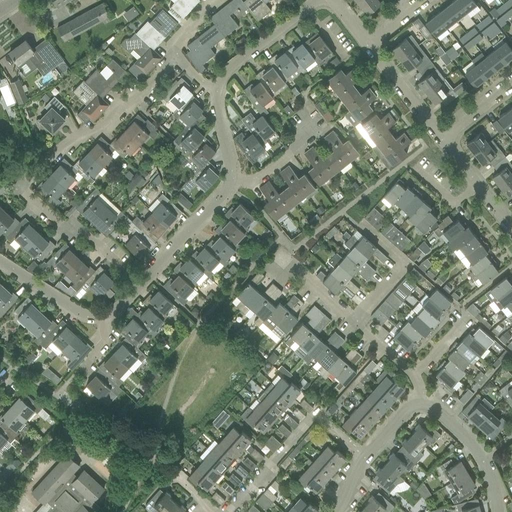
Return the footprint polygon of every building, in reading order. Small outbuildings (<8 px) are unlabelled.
[(176,0),(171,6),(183,18),(200,0),(199,0),(176,0)] [(243,2),(241,0),(232,0),(210,18),(215,24),(225,37),(238,26),(229,15),(237,9),(241,14),(248,9),(243,2)] [(245,0),(243,2),(248,9),(258,21),(271,11),(262,0),(245,0)] [(377,0),(363,0),(358,4),(366,14),(380,3),(377,0)] [(466,13),(456,0),(454,0),(446,7),(456,20),(466,13)] [(456,0),(466,13),(476,5),(472,0),(456,0)] [(511,0),(508,0),(503,4),(507,9),(511,4),(511,0)] [(112,20),(110,17),(110,16),(103,3),(57,28),(64,41),(103,21),(104,24),(112,20)] [(507,9),(503,4),(496,10),(494,7),(489,12),(494,19),(507,9)] [(446,7),(436,15),(447,28),(456,20),(446,7)] [(511,15),(511,14),(509,10),(496,20),(501,27),(506,23),(505,21),(511,15)] [(178,24),(166,13),(160,19),(165,23),(158,31),(148,21),(136,33),(154,50),(178,24)] [(447,28),(436,15),(426,23),(436,36),(447,28)] [(480,30),(492,20),(489,15),(476,26),(480,30)] [(137,28),(131,22),(128,25),(134,31),(137,28)] [(481,32),(485,37),(497,27),(494,22),(481,32)] [(225,37),(215,24),(187,46),(196,58),(191,61),(200,73),(205,69),(202,65),(215,54),(210,48),(218,42),(225,37)] [(426,39),(431,35),(423,24),(418,29),(426,39)] [(466,33),(470,38),(478,32),(474,27),(466,33)] [(162,58),(154,50),(136,33),(135,33),(130,38),(126,39),(120,44),(130,53),(136,47),(144,54),(129,70),(141,81),(162,58)] [(470,38),(466,33),(459,39),(462,44),(470,38)] [(471,40),(475,45),(483,38),(479,34),(471,40)] [(109,44),(114,38),(111,35),(106,41),(109,44)] [(418,45),(416,43),(410,35),(392,49),(400,59),(418,45)] [(319,36),(305,47),(309,53),(314,60),(314,61),(318,67),(324,62),(322,59),(332,51),(319,36)] [(243,37),(237,42),(241,47),(248,42),(243,37)] [(25,40),(9,52),(18,64),(24,59),(30,66),(34,63),(43,75),(63,60),(47,39),(32,50),(25,40)] [(475,45),(471,40),(464,46),(467,51),(475,45)] [(511,50),(505,41),(495,49),(505,63),(511,57),(511,50)] [(291,47),(284,53),(292,62),(292,63),(297,69),(300,73),(301,75),(306,71),(304,68),(314,61),(314,60),(309,53),(305,47),(302,44),(294,50),(291,47)] [(431,62),(418,45),(400,59),(408,70),(415,64),(420,71),(431,62)] [(448,56),(456,50),(452,46),(445,52),(448,56)] [(495,49),(485,57),(496,71),(505,63),(495,49)] [(459,55),(456,50),(448,56),(451,61),(459,55)] [(272,57),(268,61),(272,67),(285,83),(290,79),(291,81),(300,73),(297,69),(292,63),(292,62),(284,53),(279,57),(275,60),(272,57)] [(336,57),(329,62),(333,67),(340,62),(336,57)] [(485,57),(475,65),(486,78),(496,71),(485,57)] [(96,70),(85,82),(102,98),(127,72),(112,59),(106,66),(113,72),(106,79),(96,70)] [(431,62),(420,71),(425,77),(418,82),(426,93),(440,82),(444,79),(431,62)] [(475,65),(465,73),(475,86),(486,78),(475,65)] [(285,83),(272,67),(258,79),(260,82),(263,85),(262,85),(272,98),(277,94),(287,86),(285,83)] [(335,90),(357,73),(353,68),(345,75),(341,69),(327,80),(335,90)] [(361,77),(357,73),(335,90),(342,100),(356,89),(352,84),(361,77)] [(168,91),(162,98),(167,103),(165,105),(174,113),(178,109),(183,103),(184,104),(192,95),(193,94),(187,89),(184,86),(187,83),(181,78),(177,83),(168,91)] [(28,101),(19,80),(10,84),(18,104),(28,101)] [(467,80),(462,84),(466,89),(471,85),(467,80)] [(85,82),(84,81),(73,93),(79,99),(83,94),(90,100),(77,115),(86,123),(89,119),(93,123),(110,105),(102,98),(85,82)] [(263,85),(260,82),(250,90),(248,87),(243,91),(260,113),(263,116),(268,112),(263,105),(272,98),(262,85),(263,85)] [(440,82),(426,93),(434,103),(440,99),(445,105),(463,90),(459,84),(453,89),(452,88),(448,91),(440,82)] [(295,87),(291,90),(295,96),(299,93),(295,87)] [(361,95),(356,89),(342,100),(350,110),(373,93),(369,88),(361,95)] [(376,97),(373,93),(350,110),(358,120),(372,110),(368,104),(376,97)] [(178,109),(172,115),(177,120),(180,117),(189,125),(203,111),(194,103),(197,100),(192,95),(184,104),(183,103),(178,109)] [(48,111),(41,118),(36,120),(40,131),(45,129),(53,136),(59,129),(58,127),(65,120),(59,114),(61,112),(59,111),(64,105),(54,96),(44,107),(48,111)] [(511,128),(511,114),(509,110),(499,118),(508,131),(511,128)] [(328,111),(324,115),(328,121),(333,118),(328,111)] [(248,115),(242,120),(253,134),(262,146),(263,146),(267,142),(265,139),(275,131),(273,129),(263,116),(262,115),(256,120),(253,117),(251,113),(248,115)] [(369,135),(392,117),(388,113),(380,119),(375,114),(361,125),(369,135)] [(392,117),(369,135),(377,145),(372,148),(372,149),(391,134),(387,129),(395,122),(392,117)] [(500,134),(504,131),(496,120),(492,124),(500,134)] [(134,121),(125,131),(140,145),(149,135),(153,139),(158,134),(145,122),(141,127),(134,121)] [(204,137),(194,128),(189,133),(185,129),(174,141),(178,145),(181,142),(190,151),(196,145),(201,140),(204,137)] [(140,145),(125,131),(116,141),(122,147),(117,152),(124,158),(128,153),(130,155),(140,145)] [(333,131),(329,135),(350,161),(360,153),(349,139),(343,144),(333,131)] [(483,138),(485,137),(481,132),(466,143),(474,154),(492,140),(487,143),(483,138)] [(395,139),(391,134),(372,149),(380,159),(407,138),(403,133),(395,139)] [(244,140),(239,134),(233,139),(252,164),(257,160),(255,157),(265,149),(263,146),(262,146),(253,134),(244,140)] [(350,161),(329,135),(324,139),(334,151),(328,155),(339,169),(343,174),(353,166),(349,161),(350,161)] [(411,142),(407,138),(380,159),(388,169),(392,165),(393,165),(407,154),(402,149),(411,142)] [(190,151),(184,157),(189,161),(192,158),(201,167),(205,163),(215,152),(201,140),(196,145),(190,151)] [(505,157),(492,140),(474,154),(482,164),(489,159),(494,165),(505,157)] [(112,157),(104,149),(97,143),(88,153),(103,167),(112,157)] [(313,147),(309,151),(329,177),(339,169),(328,155),(323,160),(313,147)] [(329,177),(309,151),(304,154),(314,167),(308,171),(319,185),(329,177)] [(103,167),(88,153),(79,163),(77,162),(73,167),(78,172),(86,180),(91,175),(93,177),(103,167)] [(511,165),(505,157),(494,165),(499,172),(492,177),(500,187),(511,178),(511,165)] [(201,167),(188,180),(181,187),(187,193),(196,183),(205,191),(218,176),(205,163),(201,167)] [(78,172),(73,167),(71,166),(67,171),(61,165),(51,175),(66,188),(75,178),(74,176),(78,172)] [(284,170),(305,196),(315,188),(304,174),(299,178),(289,166),(284,170)] [(305,196),(284,170),(280,173),(289,186),(284,190),(295,204),(305,196)] [(129,171),(124,175),(130,181),(135,177),(129,171)] [(138,174),(132,181),(137,186),(139,188),(145,181),(138,174)] [(66,188),(51,175),(42,185),(48,191),(43,196),(56,208),(61,202),(56,198),(66,188)] [(511,178),(500,187),(508,198),(511,194),(511,178)] [(405,189),(401,185),(403,183),(399,179),(384,196),(392,204),(394,201),(405,189)] [(269,182),(264,185),(285,212),(295,204),(284,190),(279,194),(269,182)] [(285,212),(264,185),(260,189),(269,202),(264,206),(275,220),(285,212)] [(407,186),(405,189),(394,201),(402,208),(417,191),(413,187),(411,190),(407,186)] [(101,193),(96,188),(83,201),(88,206),(83,212),(93,222),(107,207),(97,198),(101,193)] [(178,191),(173,196),(178,200),(183,195),(178,191)] [(422,195),(417,191),(402,208),(410,215),(423,201),(419,197),(422,195)] [(162,194),(157,199),(148,209),(152,213),(167,227),(176,217),(170,211),(175,206),(162,194)] [(135,197),(128,203),(132,207),(138,200),(135,197)] [(410,215),(408,218),(416,225),(431,208),(423,201),(410,215)] [(249,229),(246,226),(255,217),(240,204),(231,213),(232,215),(229,219),(230,220),(245,234),(249,229)] [(321,206),(316,210),(319,214),(325,210),(321,206)] [(116,216),(107,207),(93,222),(103,231),(109,225),(114,230),(121,222),(126,217),(121,212),(116,216)] [(378,212),(373,208),(364,218),(373,226),(382,215),(378,212)] [(431,208),(416,225),(424,232),(437,218),(433,214),(435,212),(431,208)] [(4,210),(0,214),(0,233),(0,234),(2,232),(7,237),(13,231),(13,230),(8,226),(14,220),(4,210)] [(152,213),(143,222),(137,216),(132,222),(154,243),(159,238),(158,237),(167,227),(152,213)] [(317,213),(308,219),(311,223),(320,216),(319,215),(317,213)] [(382,215),(373,226),(377,229),(386,219),(382,215)] [(443,220),(443,221),(438,225),(439,226),(433,230),(438,237),(443,233),(449,240),(468,227),(464,222),(462,224),(458,220),(454,223),(448,216),(443,220)] [(126,217),(121,222),(135,234),(125,244),(140,258),(150,248),(151,249),(156,244),(154,243),(132,222),(126,217)] [(7,237),(6,238),(11,243),(15,239),(25,248),(39,233),(23,219),(13,230),(13,231),(7,237)] [(245,234),(230,220),(221,229),(218,227),(214,231),(220,236),(235,250),(239,245),(236,243),(245,234)] [(394,226),(390,222),(381,233),(385,237),(394,226)] [(471,231),(468,227),(449,240),(456,250),(459,248),(459,247),(472,237),(469,233),(471,231)] [(402,234),(398,230),(389,240),(396,247),(406,237),(402,234)] [(352,235),(351,236),(346,231),(343,235),(348,240),(368,257),(372,253),(383,263),(388,258),(363,236),(359,241),(352,235)] [(39,233),(25,248),(35,257),(37,256),(42,260),(56,246),(50,241),(49,243),(39,233)] [(474,235),(472,237),(459,247),(459,248),(465,255),(484,241),(480,237),(478,239),(474,235)] [(235,250),(220,236),(211,246),(208,243),(205,247),(213,255),(219,261),(225,267),(229,262),(226,259),(235,250)] [(410,241),(406,237),(396,247),(401,251),(410,241)] [(368,257),(348,240),(344,244),(351,250),(347,254),(371,276),(376,271),(364,261),(368,257)] [(490,250),(484,241),(465,255),(472,264),(485,254),(490,250)] [(315,244),(311,249),(315,253),(319,247),(316,244),(315,244)] [(252,245),(247,250),(251,254),(256,249),(252,245)] [(193,254),(189,258),(203,272),(209,277),(213,273),(211,270),(219,261),(213,255),(205,247),(196,257),(193,254)] [(422,251),(418,247),(408,258),(413,262),(422,251)] [(65,273),(79,259),(69,249),(63,256),(58,251),(46,263),(52,269),(56,264),(65,273)] [(336,253),(335,254),(331,251),(328,254),(332,257),(352,275),(356,271),(367,281),(371,276),(347,254),(343,259),(336,253)] [(469,265),(473,271),(469,274),(471,277),(494,260),(491,256),(488,258),(485,254),(472,264),(469,265)] [(352,275),(332,257),(328,262),(334,268),(330,272),(355,294),(359,289),(348,279),(352,275)] [(203,272),(189,258),(180,268),(178,265),(173,269),(179,275),(182,277),(181,277),(194,289),(198,284),(195,281),(203,272)] [(79,259),(65,273),(75,282),(71,287),(77,292),(81,287),(88,279),(95,271),(90,267),(89,268),(79,259)] [(494,260),(471,277),(474,281),(479,277),(483,283),(498,271),(495,266),(498,264),(494,260)] [(421,263),(418,266),(424,272),(427,268),(421,263)] [(233,265),(228,269),(233,274),(238,269),(233,265)] [(100,266),(95,271),(88,279),(81,287),(86,292),(90,287),(100,297),(102,295),(105,298),(108,297),(110,296),(112,294),(118,288),(113,284),(114,282),(104,273),(105,271),(100,266)] [(432,267),(430,270),(426,274),(432,279),(438,273),(432,267)] [(420,282),(424,277),(414,268),(410,273),(420,282)] [(237,296),(241,300),(236,306),(241,310),(258,291),(254,287),(264,276),(259,271),(237,296)] [(326,277),(320,271),(316,275),(336,293),(340,289),(351,299),(355,294),(330,272),(326,277)] [(179,275),(170,284),(167,281),(163,286),(183,305),(188,300),(185,298),(194,289),(181,277),(182,277),(179,275)] [(399,284),(404,289),(412,281),(406,276),(399,284)] [(437,277),(434,281),(440,286),(444,283),(437,277)] [(497,298),(511,286),(511,279),(509,282),(506,277),(490,290),(497,298)] [(258,291),(241,310),(245,314),(250,308),(255,312),(277,287),(272,283),(262,294),(258,291)] [(399,284),(392,292),(402,302),(410,294),(404,289),(399,284)] [(12,295),(2,285),(0,286),(0,318),(0,319),(12,306),(7,301),(12,295)] [(446,285),(442,288),(448,294),(451,290),(446,285)] [(511,286),(497,298),(493,301),(496,305),(500,302),(504,307),(506,305),(511,300),(511,286)] [(277,287),(255,312),(259,316),(254,322),(259,326),(262,322),(276,307),(272,303),(282,292),(277,287)] [(437,289),(430,297),(446,312),(450,308),(447,306),(451,302),(437,289)] [(173,304),(159,291),(150,300),(155,306),(151,310),(163,320),(167,316),(165,313),(173,304)] [(211,292),(206,298),(210,302),(215,296),(211,292)] [(392,292),(388,297),(385,300),(395,310),(397,309),(398,308),(398,306),(402,302),(392,292)] [(453,292),(450,295),(456,301),(459,298),(453,292)] [(279,303),(276,307),(262,322),(271,330),(299,299),(294,295),(284,307),(279,303)] [(446,312),(430,297),(422,306),(424,307),(437,318),(440,314),(443,316),(446,312)] [(299,299),(271,330),(280,338),(297,319),(293,315),(304,304),(299,299)] [(385,300),(378,308),(388,317),(395,310),(385,300)] [(506,305),(504,307),(501,309),(507,317),(511,313),(511,300),(506,305)] [(28,327),(41,312),(31,303),(25,309),(20,304),(14,311),(19,315),(17,317),(28,327)] [(469,306),(466,310),(474,317),(478,313),(480,311),(473,303),(469,306)] [(163,320),(151,310),(149,307),(140,317),(137,314),(133,318),(141,326),(147,332),(152,337),(157,332),(154,329),(163,320)] [(195,307),(191,312),(195,316),(200,311),(195,307)] [(424,307),(417,315),(435,330),(438,326),(436,324),(439,320),(437,318),(424,307)] [(388,317),(378,308),(370,316),(381,326),(388,317)] [(286,340),(285,342),(294,350),(325,315),(319,310),(311,319),(305,325),(307,326),(307,327),(305,325),(302,323),(290,336),(286,340)] [(51,322),(41,312),(28,327),(37,336),(33,341),(39,346),(40,344),(50,333),(50,332),(46,328),(51,322)] [(414,318),(410,323),(422,334),(425,336),(428,332),(431,334),(435,330),(417,315),(414,312),(410,315),(414,318)] [(486,320),(478,313),(474,317),(482,324),(486,320)] [(325,315),(294,350),(303,358),(320,339),(316,336),(327,324),(330,320),(325,315)] [(124,328),(121,325),(117,330),(126,338),(133,345),(134,345),(137,348),(142,344),(139,341),(147,332),(141,326),(133,318),(124,328)] [(486,320),(482,324),(488,329),(491,326),(486,321),(486,320)] [(408,321),(404,325),(399,321),(396,325),(398,327),(400,329),(418,344),(422,340),(419,338),(422,334),(410,323),(408,321)] [(50,332),(50,333),(40,344),(45,348),(52,341),(62,351),(76,335),(66,326),(64,328),(59,323),(50,332)] [(180,326),(175,329),(180,336),(185,332),(180,326)] [(395,330),(397,332),(393,337),(408,350),(412,346),(414,348),(418,344),(400,329),(398,327),(395,330)] [(473,329),(469,333),(486,347),(493,340),(479,327),(475,331),(473,329)] [(490,331),(496,337),(500,333),(494,328),(490,331)] [(324,343),(320,339),(303,358),(308,363),(313,356),(318,360),(340,336),(335,331),(324,343)] [(469,333),(462,341),(476,353),(479,356),(486,347),(469,333)] [(76,335),(62,351),(72,360),(66,366),(72,371),(86,356),(80,351),(86,345),(76,335)] [(498,338),(504,344),(508,340),(502,335),(498,338)] [(340,336),(318,360),(322,364),(316,370),(321,375),(338,355),(334,352),(344,340),(340,336)] [(133,345),(126,338),(121,343),(123,344),(113,354),(128,367),(136,358),(141,362),(146,356),(137,348),(134,345),(133,345)] [(476,353),(462,341),(458,345),(456,342),(452,347),(469,361),(473,364),(476,361),(472,357),(476,353)] [(342,359),(338,355),(321,375),(326,379),(331,372),(336,376),(357,351),(353,347),(342,359)] [(469,361),(452,347),(448,351),(451,353),(447,357),(450,359),(450,358),(462,369),(469,361)] [(500,356),(504,359),(508,353),(505,350),(500,356)] [(357,351),(336,376),(340,380),(335,387),(339,391),(357,372),(352,368),(362,356),(357,351)] [(273,352),(267,359),(273,365),(279,358),(273,352)] [(128,367),(113,354),(99,369),(98,367),(98,368),(100,370),(107,376),(118,386),(123,381),(118,377),(128,367)] [(28,356),(24,361),(29,365),(33,361),(28,356)] [(450,358),(450,359),(446,363),(444,361),(440,365),(458,380),(465,371),(462,369),(450,358)] [(493,364),(496,367),(501,361),(498,358),(493,364)] [(364,369),(369,374),(377,365),(372,360),(364,369)] [(458,380),(440,365),(437,369),(439,371),(436,375),(439,378),(437,381),(451,394),(455,390),(451,387),(458,380)] [(491,366),(485,372),(483,374),(487,377),(494,369),(491,366)] [(92,380),(86,385),(87,386),(95,393),(100,399),(110,389),(117,395),(121,390),(118,386),(107,376),(100,370),(96,375),(92,380)] [(362,371),(356,377),(360,381),(366,375),(362,371)] [(379,378),(376,381),(380,384),(387,390),(388,388),(396,396),(404,387),(395,379),(393,381),(389,378),(391,376),(385,371),(379,378)] [(487,377),(483,374),(480,371),(473,379),(476,382),(480,385),(487,377)] [(152,372),(147,377),(154,384),(159,379),(152,372)] [(54,374),(50,379),(57,385),(61,380),(54,374)] [(292,382),(291,382),(289,384),(283,378),(275,387),(282,392),(284,390),(292,398),(300,390),(295,385),(292,382)] [(303,379),(298,385),(304,391),(310,384),(303,379)] [(354,379),(349,386),(353,389),(358,383),(354,379)] [(480,385),(476,382),(471,388),(475,391),(480,385)] [(489,382),(485,387),(490,392),(494,387),(489,382)] [(282,392),(275,387),(271,383),(264,391),(268,395),(275,400),(276,398),(285,406),(292,398),(284,390),(282,392)] [(508,383),(499,390),(510,406),(511,404),(511,386),(511,387),(508,383)] [(387,390),(380,384),(372,392),(379,398),(381,397),(389,404),(396,396),(388,388),(387,390)] [(347,388),(341,394),(345,398),(351,391),(347,388)] [(473,393),(469,390),(468,389),(459,400),(463,404),(473,393)] [(379,398),(372,392),(365,400),(372,406),(373,405),(382,412),(389,404),(381,397),(379,398)] [(20,397),(10,407),(25,421),(34,411),(37,414),(42,408),(25,393),(21,398),(20,397)] [(268,395),(261,403),(267,409),(269,406),(278,414),(285,406),(276,398),(275,400),(268,395)] [(340,396),(334,402),(338,406),(343,400),(340,396)] [(482,400),(476,396),(465,409),(467,407),(472,411),(468,416),(478,425),(489,412),(479,403),(482,400)] [(309,412),(313,408),(304,399),(299,404),(309,412)] [(372,406),(365,400),(358,408),(364,414),(366,413),(374,420),(382,412),(373,405),(372,406)] [(338,406),(334,402),(326,411),(331,416),(339,407),(338,406)] [(267,409),(261,403),(254,411),(260,417),(262,415),(270,423),(278,414),(269,406),(267,409)] [(25,421),(10,407),(1,417),(2,418),(0,420),(0,424),(15,438),(19,433),(16,430),(25,421)] [(260,417),(254,411),(249,407),(241,416),(252,425),(254,424),(263,431),(270,423),(262,415),(260,417)] [(301,421),(306,416),(296,407),(292,412),(301,421)] [(358,408),(350,417),(357,423),(359,421),(367,428),(374,420),(366,413),(364,414),(358,408)] [(223,410),(219,414),(225,420),(229,415),(223,410)] [(498,420),(489,412),(478,425),(488,434),(492,429),(497,433),(507,423),(501,418),(498,420)] [(285,420),(294,429),(299,424),(289,416),(285,420)] [(357,423),(350,417),(343,425),(349,431),(351,429),(359,437),(367,428),(359,421),(357,423)] [(434,422),(430,426),(426,423),(422,427),(418,424),(415,428),(416,430),(411,435),(424,446),(428,441),(432,445),(441,435),(436,431),(439,427),(434,422)] [(0,447),(7,440),(10,443),(15,438),(0,424),(0,447)] [(287,437),(291,432),(282,424),(277,429),(287,437)] [(233,428),(226,436),(233,442),(234,440),(243,448),(251,439),(242,431),(240,434),(233,428)] [(311,430),(303,439),(307,442),(308,443),(316,434),(311,430)] [(36,432),(34,434),(40,441),(43,438),(36,432)] [(274,452),(281,444),(272,435),(264,444),(274,452)] [(405,447),(400,451),(415,464),(423,455),(419,452),(424,446),(411,435),(407,441),(405,439),(401,443),(405,447)] [(226,436),(218,445),(225,451),(227,448),(235,456),(243,448),(234,440),(233,442),(226,436)] [(307,442),(303,439),(298,445),(301,449),(307,442)] [(218,445),(211,453),(217,459),(219,457),(228,464),(235,456),(227,448),(225,451),(218,445)] [(328,446),(320,455),(327,461),(329,458),(338,466),(345,458),(336,450),(335,452),(328,446)] [(259,462),(263,458),(254,449),(250,454),(259,462)] [(292,459),(297,453),(294,450),(288,456),(293,460),(292,459)] [(391,459),(385,465),(397,475),(398,475),(402,470),(406,474),(415,464),(400,451),(396,456),(394,455),(392,453),(389,457),(391,459)] [(211,453),(204,461),(210,467),(212,465),(221,473),(228,464),(219,457),(217,459),(211,453)] [(96,511),(100,508),(93,501),(104,488),(84,470),(76,479),(71,475),(79,467),(66,455),(32,492),(45,504),(46,502),(51,506),(45,511),(96,511)] [(320,455),(313,463),(320,469),(321,467),(330,475),(338,466),(329,458),(327,461),(320,455)] [(293,460),(288,456),(280,465),(285,469),(293,460)] [(252,471),(256,466),(247,457),(242,462),(252,471)] [(202,464),(196,470),(203,476),(205,473),(214,481),(221,473),(212,465),(210,467),(204,461),(200,458),(198,460),(202,464)] [(320,469),(313,463),(308,459),(305,462),(310,466),(306,471),(312,477),(314,475),(323,483),(330,475),(321,467),(320,469)] [(453,483),(467,474),(460,461),(454,465),(451,459),(439,466),(445,477),(448,475),(452,481),(453,483)] [(1,470),(0,470),(0,478),(3,481),(7,476),(16,467),(10,462),(2,471),(1,470)] [(379,476),(374,481),(388,493),(397,484),(403,482),(404,481),(398,475),(397,475),(385,465),(381,470),(379,468),(375,472),(377,474),(379,476)] [(244,479),(249,474),(239,466),(235,471),(244,479)] [(203,476),(196,470),(189,477),(202,489),(204,487),(206,489),(214,481),(205,473),(203,476)] [(306,471),(298,480),(305,485),(307,483),(315,491),(323,483),(314,475),(312,477),(306,471)] [(228,479),(237,487),(241,482),(232,474),(228,479)] [(453,483),(452,481),(446,485),(448,487),(454,489),(456,488),(459,493),(451,498),(453,503),(460,501),(472,494),(468,488),(474,485),(467,474),(453,483)] [(413,480),(409,484),(414,489),(419,485),(413,480)] [(274,481),(270,485),(280,494),(284,489),(274,481)] [(230,495),(234,490),(225,482),(220,487),(230,495)] [(277,497),(267,489),(263,494),(272,502),(277,497)] [(160,511),(164,511),(174,502),(168,497),(170,495),(166,492),(163,496),(158,491),(145,505),(152,511),(155,511),(158,510),(160,511)] [(220,506),(225,501),(215,492),(211,497),(220,506)] [(389,511),(394,507),(380,494),(375,499),(372,496),(368,500),(370,502),(365,507),(369,511),(389,511)] [(269,505),(260,497),(255,502),(265,510),(269,505)] [(307,503),(301,498),(294,506),(300,511),(302,510),(304,511),(315,511),(318,509),(309,501),(307,503)] [(456,504),(456,505),(458,511),(457,511),(479,511),(478,505),(471,507),(469,500),(456,504)] [(174,502),(164,511),(182,511),(185,509),(181,505),(179,507),(174,502)]
